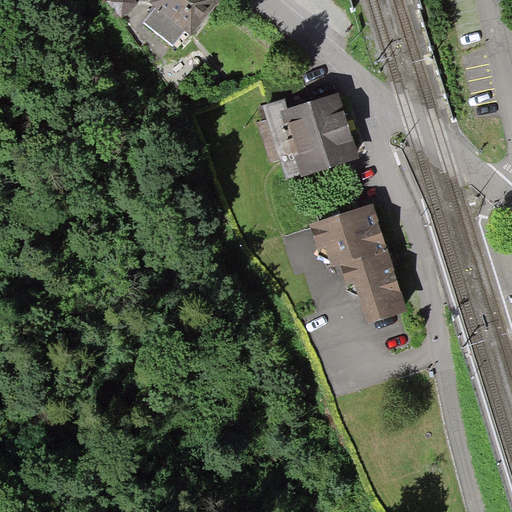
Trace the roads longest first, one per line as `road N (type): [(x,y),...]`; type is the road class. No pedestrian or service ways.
road 1 (residential): [(441,347),(363,81)]
road 2 (residential): [(506,196),(363,81)]
road 3 (track): [(479,511),(441,347)]
road 4 (residential): [(363,81),(263,0)]
